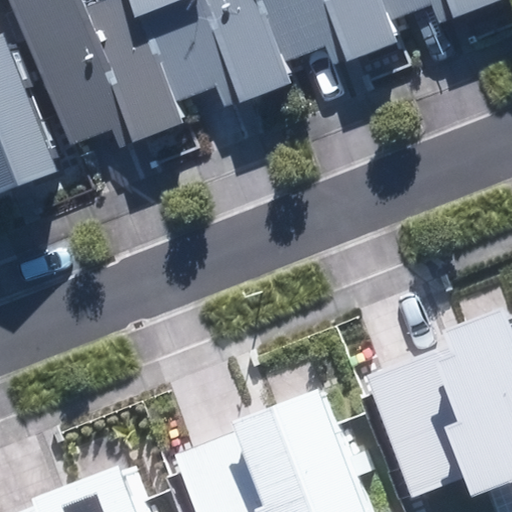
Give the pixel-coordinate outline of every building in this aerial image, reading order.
[(18,0),(73,151),(129,131),(81,0),(18,0)] [(137,0),(81,0),(129,131),(134,147),(184,129),(177,109),(147,26),(137,0)] [(230,111),(296,88),(288,66),(264,0),(137,0),(147,26),(177,109),(223,92),(230,111)] [(332,71),(348,65),(341,46),(324,0),(264,0),(288,66),(325,52),(332,71)] [(442,27),(511,2),(509,0),(324,0),(341,46),(348,65),(403,45),(394,20),(434,5),(442,27)] [(0,207),(71,180),(16,41),(0,47),(0,207)] [(511,511),(511,312),(433,340),(438,353),(371,376),(413,499),(468,480),(475,500),(494,493),(499,511),(511,511)] [(265,376),(276,408),(237,422),(240,432),(181,453),(201,511),(397,511),(374,511),(363,478),(377,473),(369,451),(355,456),(331,389),(322,392),(310,359),(265,376)] [(160,511),(142,461),(0,511),(160,511)]
